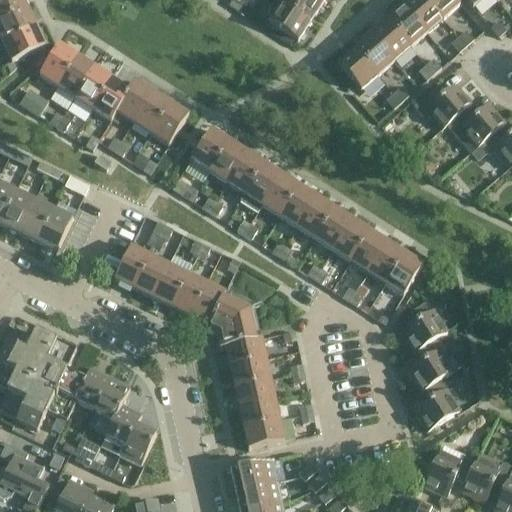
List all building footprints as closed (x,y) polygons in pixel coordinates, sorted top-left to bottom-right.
[(0,24),(27,12),(21,0),(2,0),(0,1),(0,24)] [(233,0),(232,2),(233,3),(242,9),(247,0),(233,0)] [(321,9),(306,0),(284,0),(280,7),(309,27),(321,9)] [(326,0),(306,0),(321,9),(326,0)] [(443,24),(422,0),(413,0),(402,10),(427,38),(443,24)] [(461,9),(452,0),(422,0),(443,24),(461,9)] [(462,0),(473,12),(486,0),(462,0)] [(233,3),(230,9),(238,15),(242,9),(233,3)] [(309,27),(280,7),(267,26),(281,35),(295,44),(297,45),(309,27)] [(427,38),(402,10),(386,24),(411,52),(427,38)] [(0,43),(2,47),(36,31),(27,12),(0,24),(0,43)] [(411,52),(386,24),(370,38),(394,66),(411,52)] [(498,26),(490,33),(498,42),(506,35),(498,26)] [(12,66),(45,51),(36,31),(2,47),(11,67),(12,66)] [(281,35),(278,40),(292,49),(295,44),(281,35)] [(474,44),(466,35),(458,41),(466,51),(474,44)] [(394,66),(370,38),(353,52),(378,81),(394,66)] [(451,48),(459,57),(466,51),(458,41),(451,48)] [(57,92),(77,61),(58,50),(39,80),(57,92)] [(378,81),(353,52),(336,67),(361,95),(378,81)] [(75,103),(94,73),(77,61),(57,92),(75,103)] [(441,72),(433,63),(426,69),(434,79),(441,72)] [(11,67),(6,69),(11,77),(18,71),(15,65),(12,66),(11,67)] [(418,76),(426,85),(434,79),(426,69),(418,76)] [(93,114),(112,84),(94,73),(75,103),(93,114)] [(112,84),(93,114),(111,126),(112,124),(117,117),(116,117),(129,95),(128,94),(112,84)] [(133,128),(152,97),(134,86),(128,94),(129,95),(116,117),(117,117),(112,124),(117,128),(122,121),(133,128)] [(440,135),(466,113),(471,109),(455,90),(440,103),(432,93),(413,110),(422,120),(425,117),(440,135)] [(408,101),(400,91),(393,98),(401,107),(408,101)] [(29,93),(19,109),(38,121),(48,106),(29,93)] [(151,139),(170,109),(152,97),(133,128),(151,139)] [(385,104),(393,114),(401,107),(393,98),(385,104)] [(170,109),(151,139),(169,151),(188,120),(170,109)] [(440,135),(441,136),(447,130),(454,138),(470,158),(500,132),(504,128),(488,109),(474,122),(466,113),(440,135)] [(56,117),(49,127),(56,132),(63,121),(56,117)] [(64,137),(70,126),(63,121),(56,132),(64,137)] [(511,137),(507,141),(500,132),(470,158),(471,158),(472,158),(481,149),(488,157),(489,159),(492,156),(508,174),(511,170),(511,137)] [(209,176),(229,145),(211,134),(191,165),(209,176)] [(100,144),(92,140),(85,150),(93,155),(100,144)] [(114,141),(107,152),(115,157),(122,146),(114,141)] [(227,188),(247,157),(229,145),(209,176),(227,188)] [(122,162),(129,151),(122,146),(115,157),(122,162)] [(0,155),(9,160),(13,153),(2,148),(0,152),(0,155)] [(481,149),(472,158),(478,165),(488,157),(481,149)] [(13,153),(9,160),(21,166),(24,158),(13,153)] [(244,199),(264,168),(247,157),(227,188),(244,199)] [(99,159),(94,167),(106,175),(111,167),(99,159)] [(150,180),(157,169),(150,164),(143,175),(150,180)] [(40,166),(36,173),(47,178),(50,171),(40,166)] [(244,199),(240,206),(257,217),(262,210),(282,179),(264,168),(244,199)] [(50,171),(47,178),(58,184),(61,177),(50,171)] [(279,221),(299,190),(282,179),(262,210),(279,221)] [(70,180),(65,191),(84,200),(89,190),(70,180)] [(186,188),(179,183),(172,194),(180,198),(186,188)] [(0,226),(15,195),(0,187),(0,226)] [(297,233),(317,202),(299,190),(279,221),(297,233)] [(0,228),(18,238),(34,204),(15,195),(0,226),(0,228)] [(209,202),(202,212),(208,217),(215,206),(209,202)] [(315,244),(335,213),(317,202),(297,233),(315,244)] [(37,247),(53,213),(34,204),(18,238),(37,247)] [(216,222),(223,211),(215,206),(208,217),(216,222)] [(57,256),(73,223),(53,213),(37,247),(57,256)] [(332,255),(352,224),(335,213),(315,244),(332,255)] [(243,224),(237,235),(243,239),(250,228),(243,224)] [(352,224),(332,255),(350,266),(370,235),(352,224)] [(151,238),(152,238),(147,248),(154,251),(165,229),(157,226),(151,238)] [(251,244),(258,233),(250,228),(243,239),(251,244)] [(167,245),(173,233),(165,229),(154,251),(160,254),(165,244),(167,245)] [(367,278),(387,247),(370,235),(350,266),(367,278)] [(195,244),(189,256),(196,260),(202,248),(195,244)] [(279,246),(272,257),(278,262),(285,251),(279,246)] [(385,289),(405,258),(387,247),(367,278),(385,289)] [(202,248),(196,260),(205,264),(210,252),(202,248)] [(134,294),(150,261),(130,251),(114,284),(134,294)] [(286,266),(293,255),(285,251),(278,262),(286,266)] [(405,258),(385,289),(403,301),(423,269),(405,258)] [(153,303),(155,297),(168,270),(150,261),(134,294),(153,303)] [(233,263),(227,275),(235,278),(241,267),(233,263)] [(314,269),(307,280),(314,284),(321,273),(314,269)] [(171,312),(179,297),(187,279),(168,270),(155,297),(153,303),(171,312)] [(321,273),(314,284),(321,289),(328,278),(321,273)] [(434,276),(422,285),(431,297),(443,287),(434,276)] [(190,321),(202,297),(206,288),(187,279),(179,297),(171,312),(190,321)] [(190,321),(208,329),(209,330),(223,301),(223,302),(225,297),(206,288),(202,297),(190,321)] [(349,291),(342,302),(349,306),(356,296),(349,291)] [(356,311),(363,300),(356,296),(349,306),(356,311)] [(250,315),(223,302),(223,301),(209,330),(208,329),(205,335),(217,341),(220,353),(226,352),(225,351),(256,344),(250,315)] [(438,341),(438,342),(448,336),(435,316),(439,313),(432,302),(411,316),(417,326),(400,336),(414,357),(417,355),(438,341)] [(392,318),(384,314),(378,325),(385,329),(392,318)] [(67,425),(76,406),(74,405),(85,384),(84,384),(84,383),(66,375),(76,355),(35,336),(26,355),(7,346),(0,359),(0,392),(7,396),(0,409),(0,416),(37,435),(46,415),(57,420),(67,425)] [(282,338),(284,347),(297,344),(295,336),(282,338)] [(438,341),(417,355),(423,366),(407,376),(420,397),(423,395),(444,381),(445,382),(454,376),(441,355),(445,352),(438,342),(438,341)] [(230,372),(266,364),(261,343),(256,344),(225,351),(226,352),(230,372)] [(234,392),(270,384),(266,364),(230,372),(234,392)] [(472,368),(462,370),(463,377),(467,380),(474,378),(472,368)] [(302,369),(289,371),(291,380),(304,377),(302,369)] [(89,373),(84,383),(84,384),(85,384),(74,405),(76,406),(94,415),(109,383),(89,373)] [(293,388),(306,385),(304,377),(291,380),(293,388)] [(444,381),(423,395),(430,405),(413,416),(426,436),(460,415),(447,395),(451,392),(445,382),(444,381)] [(121,410),(122,410),(130,393),(109,383),(94,415),(113,424),(114,424),(121,410)] [(239,412),(275,404),(270,384),(234,392),(239,412)] [(243,433),(279,425),(275,404),(239,412),(243,433)] [(311,409),(298,412),(300,420),(313,417),(311,409)] [(121,410),(114,424),(113,424),(104,441),(124,451),(124,450),(125,450),(136,429),(137,429),(142,420),(122,410),(121,410)] [(302,428),(315,426),(313,417),(300,420),(302,428)] [(57,420),(50,433),(60,438),(67,425),(57,420)] [(279,425),(243,433),(248,454),(284,446),(295,443),(290,422),(279,425)] [(119,460),(118,461),(140,472),(156,439),(137,429),(136,429),(125,450),(124,450),(124,451),(119,460)] [(73,459),(76,452),(65,447),(62,454),(73,459)] [(0,461),(11,466),(4,479),(2,478),(0,481),(0,502),(3,504),(12,501),(14,497),(27,503),(22,511),(38,511),(49,492),(37,486),(43,474),(25,465),(28,459),(5,448),(0,459),(0,461)] [(76,452),(73,459),(85,465),(88,458),(76,452)] [(464,488),(478,459),(475,465),(464,460),(462,465),(440,455),(424,491),(446,502),(454,484),(464,488)] [(55,459),(49,470),(58,474),(64,463),(55,459)] [(478,459),(464,488),(461,496),(484,507),(492,489),(503,494),(511,475),(511,470),(502,466),(500,470),(478,459)] [(273,465),(230,474),(230,475),(235,496),(278,487),(278,486),(273,465)] [(298,477),(305,485),(316,475),(309,467),(298,477)] [(102,470),(99,476),(110,481),(113,475),(102,470)] [(122,487),(125,481),(113,475),(110,481),(122,487)] [(511,511),(511,475),(503,494),(495,511),(511,511)] [(315,497),(326,487),(320,479),(308,489),(315,497)] [(70,486),(57,511),(113,511),(115,508),(70,486)] [(278,487),(235,496),(235,497),(238,511),(263,511),(282,508),(278,487)] [(325,509),(336,499),(330,491),(318,501),(325,509)] [(395,511),(421,511),(400,502),(395,511)] [(328,511),(344,511),(346,510),(340,503),(328,511)]
